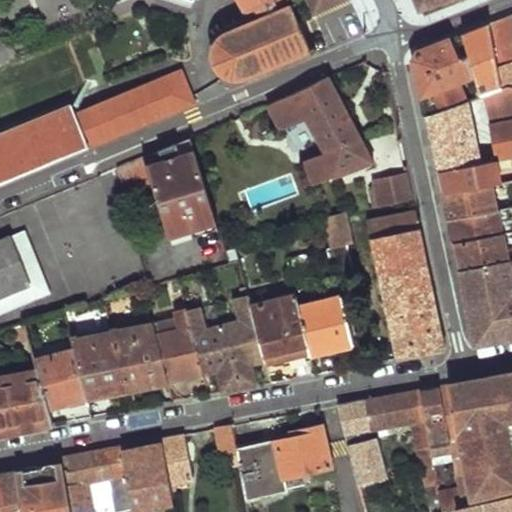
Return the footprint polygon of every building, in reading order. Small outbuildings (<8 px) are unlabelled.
[(225,0),(235,4),(245,22),(226,30),(227,34),(223,37),(218,42),(215,49),(213,56),(215,63),(217,68),(222,73),(229,77),(235,79),(242,79),(245,78),(247,82),(313,55),(312,52),(317,50),(315,47),(311,49),(298,18),(293,6),(298,4),(297,1),(286,5),(283,0),(309,0),(315,13),(344,0),(225,0)] [(418,0),(420,4),(416,12),(420,15),(427,4),(436,0),(418,0)] [(466,49),(479,95),(484,92),(508,83),(511,83),(511,14),(480,27),(483,37),(492,34),(494,42),(466,49)] [(415,61),(427,117),(466,101),(479,95),(466,49),(462,35),(442,43),(421,51),(415,61)] [(181,67),(170,71),(185,108),(195,104),(181,67)] [(0,184),(90,147),(111,138),(185,108),(170,71),(74,109),(69,99),(0,128),(0,184)] [(296,93),(267,105),(278,132),(304,121),(318,154),(298,161),(308,185),(374,160),(330,75),(296,93)] [(484,92),(499,159),(511,156),(511,83),(508,83),(484,92)] [(434,147),(439,171),(481,163),(466,101),(427,117),(434,147)] [(395,135),(380,138),(384,157),(399,154),(395,135)] [(192,136),(176,143),(180,155),(196,149),(192,136)] [(180,155),(176,143),(157,151),(163,168),(172,174),(184,170),(180,155)] [(184,170),(172,174),(163,168),(168,181),(170,181),(180,208),(187,205),(194,224),(218,216),(196,149),(180,155),(184,170)] [(163,168),(157,151),(142,157),(153,186),(174,239),(221,225),(218,216),(194,224),(187,205),(180,208),(170,181),(168,181),(163,168)] [(118,167),(129,195),(153,186),(142,157),(118,167)] [(442,184),(444,194),(502,183),(496,160),(481,163),(439,171),(442,184)] [(375,207),(414,199),(408,172),(374,179),(375,184),(377,194),(372,195),(375,207)] [(447,208),(450,219),(499,209),(497,197),(511,193),(511,180),(502,183),(444,194),(447,208)] [(453,233),(455,243),(505,233),(511,231),(511,215),(510,207),(499,209),(450,219),(453,233)] [(368,221),(398,358),(410,356),(446,348),(433,290),(422,237),(416,210),(368,221)] [(328,218),(334,248),(330,249),(336,277),(355,274),(349,244),(355,243),(347,212),(328,218)] [(0,314),(28,302),(53,292),(27,230),(10,237),(0,240),(0,314)] [(458,258),(461,270),(511,259),(511,246),(508,247),(505,233),(455,243),(456,247),(458,258)] [(307,253),(287,258),(291,274),(310,269),(307,253)] [(464,286),(477,343),(511,336),(511,259),(461,270),(464,286)] [(143,277),(145,288),(152,286),(149,275),(143,277)] [(224,324),(240,388),(249,387),(258,385),(254,366),(266,362),(253,306),(248,287),(240,288),(241,296),(235,297),(240,320),(224,324)] [(253,306),(266,362),(310,351),(299,307),(296,295),(253,306)] [(299,307),(310,351),(311,355),(355,343),(344,297),(299,307)] [(188,309),(204,374),(205,378),(219,374),(222,392),(227,391),(240,388),(224,324),(208,328),(202,307),(195,308),(193,302),(186,303),(188,309)] [(155,334),(167,381),(204,374),(188,309),(151,317),(153,326),(155,334)] [(14,326),(18,338),(29,336),(26,323),(14,326)] [(113,333),(127,388),(167,381),(155,334),(153,326),(113,333)] [(75,350),(88,396),(127,388),(113,333),(73,340),(75,350)] [(38,369),(48,409),(88,397),(88,396),(75,350),(35,360),(38,369)] [(0,434),(8,433),(52,424),(48,409),(38,369),(0,376),(0,434)] [(511,373),(463,382),(441,386),(454,461),(459,487),(463,507),(511,495),(511,373)] [(454,461),(441,386),(431,388),(422,390),(434,464),(454,461)] [(370,400),(377,428),(411,421),(418,454),(422,453),(431,511),(443,511),(439,491),(434,464),(422,390),(397,394),(370,400)] [(339,406),(365,511),(375,511),(368,481),(372,480),(364,447),(381,444),(377,428),(370,400),(355,402),(339,406)] [(239,453),(247,498),(288,489),(286,477),(331,466),(322,422),(300,428),(301,434),(239,449),(239,453)] [(217,429),(223,456),(239,453),(239,449),(235,425),(217,429)] [(163,444),(169,483),(190,479),(184,435),(162,439),(163,444)] [(163,444),(124,450),(133,508),(172,501),(169,483),(163,444)] [(123,446),(63,458),(64,463),(72,511),(82,511),(95,510),(95,507),(115,502),(116,511),(133,508),(124,450),(123,446)] [(0,511),(72,511),(64,463),(0,473),(0,511)] [(439,491),(443,511),(444,511),(456,509),(463,507),(459,487),(439,491)] [(511,511),(511,495),(463,507),(456,509),(456,511),(511,511)]
